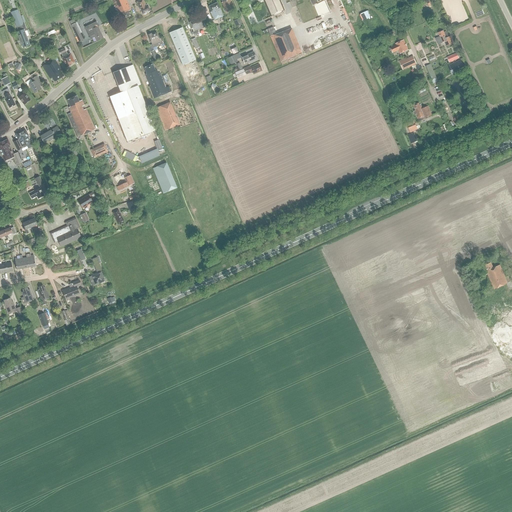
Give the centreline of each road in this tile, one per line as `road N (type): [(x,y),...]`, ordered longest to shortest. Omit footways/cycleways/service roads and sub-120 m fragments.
road 1 (trunk): [(0,377),(511,142)]
road 2 (track): [(0,359),(212,260)]
road 3 (tertiary): [(54,94),(109,46),(193,0)]
road 4 (residential): [(444,123),(390,0)]
